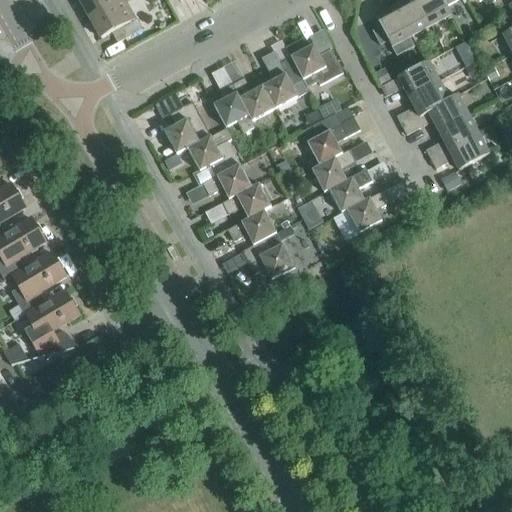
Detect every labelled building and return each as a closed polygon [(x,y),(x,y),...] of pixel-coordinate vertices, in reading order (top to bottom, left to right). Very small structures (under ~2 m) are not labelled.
[(78,0),(90,20),(124,1),(123,0),(78,0)] [(380,27),(371,32),(379,46),(388,41),(397,58),(414,48),(409,39),(412,38),(391,0),(379,0),(386,13),(375,18),(380,27)] [(431,27),(416,0),(409,0),(405,2),(403,0),(391,0),(412,38),(431,27)] [(445,8),(440,0),(416,0),(431,27),(451,17),(446,8),(445,8)] [(460,0),(440,0),(445,8),(446,8),(460,0)] [(134,20),(124,1),(90,20),(101,40),(111,34),(117,44),(142,30),(136,19),(134,20)] [(511,53),(511,31),(503,37),(511,53)] [(331,53),(331,52),(320,58),(314,46),(308,49),(303,41),(290,48),(294,57),(291,59),(303,82),(314,76),(320,87),(347,73),(335,51),(331,53)] [(465,45),(457,50),(463,62),(472,57),(465,45)] [(309,92),(303,82),(291,59),(280,64),(274,53),(262,60),(274,82),(263,88),(275,111),(298,99),(298,98),(309,92)] [(404,89),(409,99),(439,83),(428,63),(380,88),(386,99),(404,89)] [(475,64),(465,69),(472,80),(481,76),(475,64)] [(217,77),(226,88),(240,76),(231,65),(217,77)] [(493,68),(483,73),(488,85),(499,80),(493,68)] [(382,69),(374,74),(381,86),(388,82),(382,69)] [(275,111),(263,88),(252,94),(244,80),(232,86),(252,123),(275,111)] [(449,102),(449,101),(439,83),(409,99),(414,109),(396,118),(401,128),(449,102)] [(252,123),(232,86),(220,93),(225,101),(214,107),(226,130),(237,124),(243,135),(255,129),(252,123)] [(192,104),(183,109),(176,96),(155,107),(162,120),(169,116),(175,127),(164,133),(176,156),(188,150),(199,144),(194,133),(205,127),(192,104)] [(438,133),(468,117),(458,96),(449,101),(449,102),(401,128),(406,137),(433,123),(438,133)] [(337,104),(322,111),(327,120),(335,116),(342,112),(337,104)] [(341,127),(335,116),(327,120),(323,122),(320,124),(313,128),(302,134),(307,145),(319,168),(342,155),(337,145),(360,132),(354,120),(341,127)] [(320,116),(309,121),(313,128),(320,124),(323,122),(320,116)] [(431,162),(479,136),(468,117),(438,133),(443,143),(426,152),(431,162)] [(511,125),(510,122),(501,126),(511,148),(511,147),(511,125)] [(489,156),(479,136),(431,162),(436,171),(453,162),(459,172),(489,156)] [(211,138),(199,144),(188,150),(200,173),(211,167),(217,178),(240,166),(228,143),(216,149),(211,138)] [(351,151),(354,162),(375,155),(372,144),(351,151)] [(342,155),(319,168),(312,172),(324,195),(329,192),(347,183),(341,171),(355,164),(349,152),(342,155)] [(176,156),(162,164),(166,173),(181,165),(176,156)] [(252,189),(240,166),(217,178),(203,186),(209,198),(223,190),(229,201),(252,189)] [(366,172),(347,183),(329,192),(342,215),(347,212),(364,203),(359,192),(372,184),(366,172)] [(454,174),(442,181),(446,189),(459,183),(454,174)] [(10,185),(0,191),(0,237),(4,235),(0,227),(0,223),(24,209),(10,185)] [(259,185),(252,189),(229,201),(222,205),(229,217),(242,210),(248,221),(264,212),(271,208),(259,185)] [(376,212),(390,205),(384,193),(364,203),(347,212),(359,235),(382,223),(376,212)] [(291,200),(284,204),(289,214),(297,210),(291,200)] [(313,205),(298,213),(310,235),(324,227),(313,205)] [(264,212),(248,221),(227,232),(234,244),(247,236),(253,247),(276,235),(264,212)] [(30,220),(4,235),(0,237),(0,274),(4,282),(13,277),(25,270),(18,259),(45,244),(30,220)] [(287,223),(280,226),(283,232),(289,228),(290,228),(287,223)] [(276,235),(281,243),(287,240),(283,232),(276,235)] [(276,235),(253,247),(242,253),(255,276),(266,270),(271,281),(294,269),(282,246),(281,243),(276,235)] [(51,254),(25,270),(13,277),(20,288),(11,294),(19,307),(9,312),(15,322),(26,315),(45,304),(39,294),(65,278),(51,254)] [(52,332),(78,317),(64,293),(45,304),(26,315),(33,327),(25,332),(41,359),(45,358),(46,362),(51,356),(78,349),(78,348),(64,333),(55,336),(52,332)] [(11,367),(29,362),(19,345),(4,354),(11,367)] [(126,442),(106,455),(111,463),(131,451),(126,442)]
